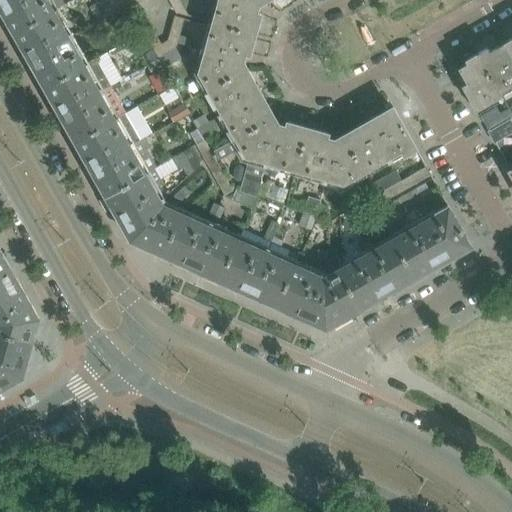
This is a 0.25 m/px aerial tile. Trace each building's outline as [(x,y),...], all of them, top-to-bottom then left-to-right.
[(53,0),(49,2),(48,0),(0,0),(0,6),(15,33),(54,11),(53,9),(63,4),(60,0),(53,0)] [(124,1),(115,6),(111,0),(102,0),(101,1),(97,3),(105,18),(105,19),(128,6),(125,0),(124,1)] [(141,7),(138,3),(125,0),(128,6),(132,12),(141,7)] [(173,8),(182,3),(180,0),(176,0),(170,4),(173,8)] [(262,2),(260,0),(216,0),(210,22),(255,35),(260,14),(256,13),(258,4),(262,2)] [(105,18),(97,3),(89,8),(97,23),(105,18)] [(189,16),(182,3),(173,8),(176,13),(190,17),(189,16)] [(134,16),(143,11),(141,7),(132,12),(134,16)] [(85,65),(54,11),(15,33),(45,87),(85,65)] [(136,20),(145,15),(143,11),(134,16),(136,20)] [(139,25),(148,19),(145,15),(136,20),(139,25)] [(141,29),(150,24),(148,19),(139,25),(141,29)] [(207,87),(245,65),(243,61),(245,52),(249,54),(255,35),(210,22),(197,70),(207,87)] [(143,33),(152,28),(150,24),(141,29),(143,32),(143,33)] [(146,37),(155,32),(152,28),(143,33),(146,37)] [(148,41),(157,36),(155,32),(146,37),(148,41)] [(150,45),(159,40),(157,36),(148,41),(149,42),(150,45)] [(177,44),(179,39),(169,36),(168,41),(176,48),(177,44)] [(191,48),(193,40),(180,36),(178,44),(191,48)] [(500,93),(511,85),(511,38),(490,51),(488,48),(477,54),(500,93)] [(158,58),(162,44),(159,40),(150,45),(154,52),(158,58)] [(176,48),(168,41),(165,42),(170,52),(176,48)] [(150,45),(149,42),(144,45),(149,55),(154,52),(150,45)] [(170,52),(165,42),(162,44),(158,58),(170,52)] [(181,60),(175,49),(159,59),(165,69),(181,60)] [(501,96),(500,93),(477,54),(466,60),(468,63),(455,71),(477,110),(501,96)] [(115,119),(100,93),(109,88),(111,92),(121,86),(119,82),(111,86),(95,59),(85,65),(45,87),(76,141),(115,119)] [(275,120),(246,68),(245,65),(207,87),(237,141),(275,120)] [(174,123),(189,115),(190,114),(187,108),(170,117),(174,123)] [(416,148),(393,108),(343,136),(365,173),(402,152),(403,155),(416,148)] [(487,113),(481,117),(489,132),(506,122),(511,120),(511,122),(511,115),(508,109),(495,117),(491,111),(487,113)] [(141,142),(125,114),(115,119),(76,141),(107,195),(154,169),(157,167),(147,151),(151,148),(146,139),(141,142)] [(208,122),(204,115),(193,122),(198,129),(208,122)] [(296,171),(308,128),(288,123),(287,127),(278,125),(275,120),(237,141),(241,148),(234,152),(241,163),(247,165),(240,190),(258,195),(262,179),(274,182),(279,167),(296,171)] [(511,144),(508,137),(511,133),(511,122),(511,120),(506,122),(489,132),(496,144),(501,154),(511,147),(511,144)] [(213,130),(208,122),(198,129),(201,136),(213,130)] [(344,185),(365,173),(343,136),(335,141),(327,138),(328,134),(308,128),(296,171),(326,180),(324,189),(316,217),(324,220),(328,206),(333,208),(337,192),(335,182),(344,185)] [(199,149),(207,144),(205,140),(196,145),(199,149)] [(201,153),(209,148),(207,144),(199,149),(201,153)] [(200,167),(201,162),(192,147),(173,158),(179,169),(181,167),(188,177),(200,167)] [(203,157),(212,153),(211,152),(209,148),(201,153),(203,157)] [(206,162),(214,157),(212,153),(203,157),(206,162)] [(208,166),(217,161),(214,157),(206,162),(208,166)] [(210,170),(219,165),(217,161),(208,166),(210,170)] [(213,174),(221,169),(219,165),(210,170),(213,174)] [(431,175),(426,167),(422,169),(426,178),(431,175)] [(165,205),(156,189),(163,185),(154,169),(107,195),(132,240),(163,254),(182,212),(165,205)] [(215,178),(224,174),(221,169),(213,174),(215,178)] [(426,178),(422,169),(417,172),(422,180),(426,178)] [(422,180),(417,172),(413,175),(417,183),(422,180)] [(400,181),(396,173),(384,180),(388,187),(400,181)] [(217,183),(226,178),(224,174),(215,178),(217,183)] [(417,183),(413,175),(408,177),(413,185),(417,183)] [(413,185),(408,177),(403,180),(408,188),(413,185)] [(220,187),(228,182),(226,178),(217,183),(220,187)] [(408,188),(403,180),(402,181),(399,182),(403,191),(408,188)] [(222,191),(231,186),(228,182),(220,187),(222,191)] [(403,191),(399,182),(394,185),(399,193),(403,191)] [(284,205),(288,190),(262,183),(258,196),(284,205)] [(170,193),(176,188),(172,184),(166,189),(170,193)] [(399,193),(394,185),(390,188),(394,196),(399,193)] [(232,191),(234,187),(231,186),(222,191),(224,195),(232,191)] [(179,203),(190,193),(185,187),(173,197),(179,203)] [(316,217),(324,189),(317,188),(314,199),(309,197),(304,213),(316,217)] [(394,196),(390,188),(385,190),(390,198),(394,196)] [(421,199),(416,189),(405,195),(411,205),(421,199)] [(390,198),(385,190),(380,193),(385,201),(390,198)] [(385,201),(380,193),(377,195),(376,195),(380,204),(385,201)] [(380,204),(376,195),(371,198),(376,206),(380,204)] [(411,205),(405,195),(398,200),(406,215),(414,211),(411,205)] [(214,218),(220,206),(214,204),(208,216),(214,218)] [(416,277),(466,249),(467,248),(469,243),(468,241),(447,204),(435,211),(437,214),(422,223),(407,230),(393,238),(416,277)] [(219,220),(225,209),(220,206),(214,218),(219,220)] [(352,217),(349,211),(343,215),(345,220),(352,217)] [(220,280),(239,238),(182,212),(163,254),(220,280)] [(312,230),(316,218),(303,214),(299,226),(312,230)] [(356,228),(352,220),(343,224),(346,232),(356,228)] [(286,259),(289,251),(281,248),(283,242),(274,238),(279,225),(272,221),(264,239),(244,230),(239,238),(220,280),(277,305),(296,264),(286,259)] [(369,242),(365,231),(358,233),(362,245),(369,242)] [(361,308),(416,277),(393,238),(370,251),(340,267),(340,273),(361,308)] [(38,318),(0,251),(0,333),(31,343),(38,318)] [(327,263),(327,252),(318,251),(317,262),(327,263)] [(361,308),(340,273),(330,278),(329,279),(296,264),(277,305),(327,328),(361,308)] [(0,388),(22,376),(31,343),(0,333),(0,388)]
